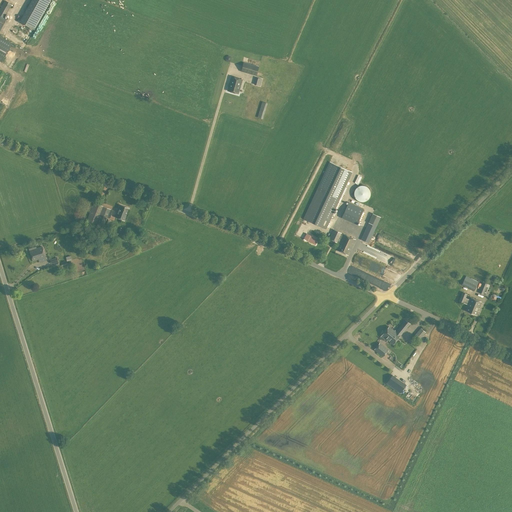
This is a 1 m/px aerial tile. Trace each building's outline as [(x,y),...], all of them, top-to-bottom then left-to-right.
[(0,16),(4,18),(12,4),(5,0),(0,8),(0,16)] [(34,30),(50,0),(31,0),(19,21),(34,30)] [(0,28),(5,20),(0,17),(0,61),(1,62),(12,43),(0,36),(0,28)] [(259,67),(243,63),(241,71),(256,76),(259,67)] [(228,91),(238,94),(242,80),(232,77),(228,91)] [(257,117),(263,119),(267,104),(262,102),(257,117)] [(351,172),(330,162),(304,219),(325,229),(351,172)] [(354,192),(354,193),(354,194),(354,195),(354,196),(355,196),(355,197),(356,198),(356,199),(357,199),(358,200),(359,200),(360,200),(360,201),(361,201),(362,201),(363,201),(364,201),(364,200),(365,200),(366,200),(366,199),(367,199),(368,198),(369,197),(369,196),(370,195),(370,194),(370,193),(370,192),(370,191),(370,190),(369,190),(369,189),(369,188),(368,188),(368,187),(367,187),(367,186),(366,186),(366,185),(365,185),(364,185),(363,185),(363,184),(362,184),(361,184),(361,185),(360,185),(359,185),(358,185),(358,186),(357,186),(356,187),(356,188),(355,188),(355,189),(354,189),(354,190),(354,191),(354,192)] [(364,209),(348,202),(341,217),(357,224),(364,209)] [(107,218),(110,219),(113,210),(94,203),(87,221),(103,228),(107,218)] [(115,217),(124,220),(129,208),(120,205),(115,217)] [(381,217),(373,213),(368,222),(361,240),(369,243),(376,226),(381,217)] [(333,230),(329,239),(339,244),(336,249),(348,255),(355,240),(343,234),(333,230)] [(307,234),(304,239),(315,244),(317,239),(307,234)] [(29,246),(33,261),(45,257),(42,247),(36,248),(35,244),(29,246)] [(474,290),(478,282),(466,276),(462,285),(474,290)] [(482,282),(478,292),(485,295),(490,285),(482,282)] [(466,298),(467,294),(462,292),(458,301),(468,305),(466,311),(476,315),(481,302),(470,298),(470,300),(468,299),(466,298)] [(393,344),(410,324),(405,320),(395,332),(389,327),(381,336),(385,340),(386,338),(393,344)] [(421,328),(415,334),(420,338),(425,332),(421,328)] [(382,358),(387,351),(378,344),(373,351),(382,358)] [(390,386),(396,378),(392,375),(386,383),(390,386)]
